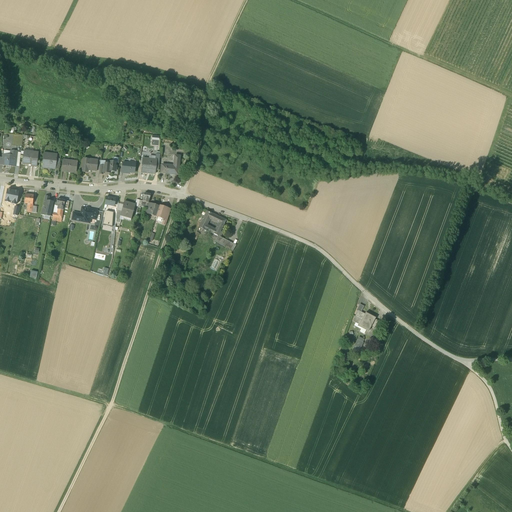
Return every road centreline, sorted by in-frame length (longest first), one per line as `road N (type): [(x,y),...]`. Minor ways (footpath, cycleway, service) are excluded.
road 1 (track): [(59,511),(118,396),(185,196),(209,92),(251,0)]
road 2 (track): [(398,511),(113,407),(0,375)]
road 3 (track): [(287,0),(511,98)]
road 4 (residential): [(180,194),(0,180)]
